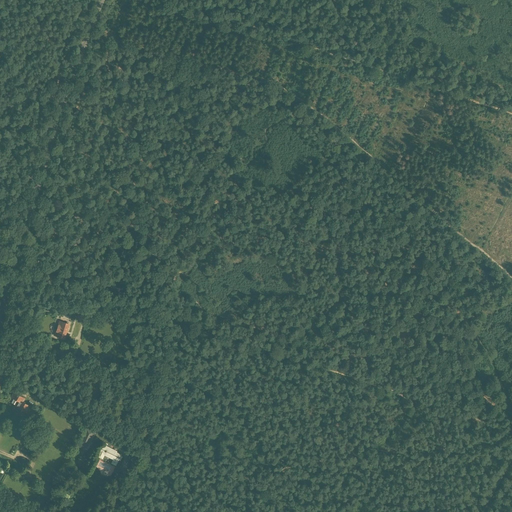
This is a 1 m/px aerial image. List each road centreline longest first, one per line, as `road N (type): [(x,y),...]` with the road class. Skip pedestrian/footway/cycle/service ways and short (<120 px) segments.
road 1 (track): [(511,276),(294,92),(186,60),(124,255),(116,269),(91,281)]
road 2 (track): [(511,420),(481,336),(420,257),(400,245),(360,247),(325,216),(259,217),(207,231),(133,285),(116,269)]
road 3 (track): [(511,440),(443,461),(273,455),(158,511)]
road 4 (tertiary): [(12,280),(101,0)]
road 5 (track): [(244,25),(511,114)]
road 6 (track): [(223,478),(227,414),(209,363),(213,329)]
